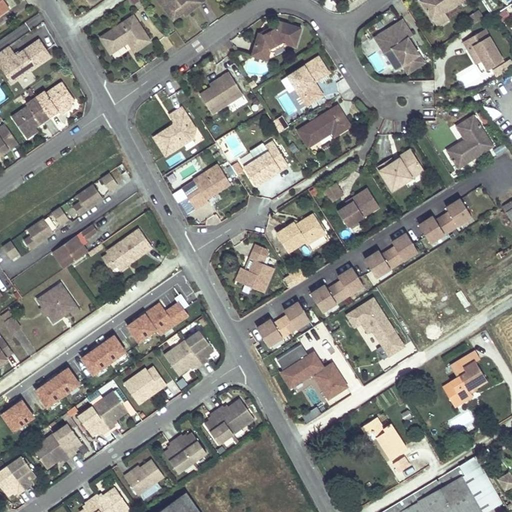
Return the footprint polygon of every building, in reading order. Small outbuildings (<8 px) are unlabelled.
[(0,0),(0,13),(9,8),(2,0),(0,0)] [(166,6),(161,0),(157,0),(154,2),(162,13),(165,11),(166,6)] [(161,0),(166,6),(165,11),(162,13),(169,22),(179,14),(192,5),(194,8),(201,3),(199,0),(161,0)] [(421,0),(418,2),(430,21),(442,14),(462,0),(421,0)] [(192,5),(179,14),(181,17),(194,8),(192,5)] [(442,14),(430,21),(435,28),(447,21),(442,14)] [(101,38),(112,53),(128,42),(135,51),(150,41),(133,16),(101,38)] [(280,21),(278,27),(275,29),(264,34),(259,33),(252,55),(267,60),(270,51),(271,48),(282,42),(285,43),(296,46),(301,28),(280,21)] [(411,37),(402,21),(374,39),(384,55),(392,50),(402,66),(418,56),(408,39),(411,37)] [(264,34),(275,29),(274,26),(259,33),(264,34)] [(502,61),(483,29),(461,41),(466,50),(473,46),(482,61),(486,70),(502,61)] [(9,45),(0,51),(0,65),(0,66),(8,61),(19,78),(51,55),(40,38),(16,55),(9,45)] [(273,52),(284,46),(285,43),(282,42),(271,48),(270,51),(273,52)] [(475,65),(482,61),(473,46),(466,50),(475,65)] [(423,63),(418,56),(402,66),(407,73),(423,63)] [(284,76),(290,85),(321,65),(316,57),(284,76)] [(8,61),(0,66),(12,82),(19,78),(8,61)] [(327,74),(321,65),(290,85),(304,107),(321,96),(316,87),(312,89),(310,85),(313,83),(327,74)] [(197,97),(209,116),(241,97),(226,74),(218,79),(220,83),(208,90),(197,97)] [(206,87),(208,90),(220,83),(218,79),(206,87)] [(46,90),(36,97),(50,117),(75,99),(63,81),(47,92),(46,90)] [(36,127),(50,117),(36,97),(27,103),(28,105),(12,116),(25,134),(36,127)] [(348,128),(334,106),(293,133),(305,150),(328,135),(331,139),(348,128)] [(190,141),(193,131),(179,109),(168,116),(172,123),(170,128),(171,130),(167,133),(165,131),(152,140),(163,158),(190,141)] [(484,109),(477,112),(483,123),(490,120),(484,109)] [(459,168),(494,146),(474,114),(456,126),(465,139),(466,141),(460,144),(462,148),(450,155),(459,168)] [(282,118),(273,123),(280,133),(288,128),(282,118)] [(0,155),(18,143),(5,124),(0,127),(0,155)] [(455,125),(450,127),(458,140),(462,137),(455,125)] [(38,130),(36,127),(25,134),(27,138),(38,130)] [(465,139),(447,150),(450,155),(462,148),(460,144),(466,141),(465,139)] [(289,165),(273,141),(265,146),(269,152),(244,167),(256,186),(289,165)] [(400,162),(412,154),(409,149),(397,157),(398,159),(400,162)] [(391,190),(422,170),(412,154),(400,162),(402,164),(396,169),(392,163),(389,159),(376,167),(391,190)] [(398,159),(392,163),(396,169),(402,164),(400,162),(398,159)] [(206,200),(230,185),(217,165),(191,181),(197,191),(185,198),(193,210),(207,202),(206,200)] [(109,172),(101,178),(110,190),(118,185),(109,172)] [(102,195),(108,191),(103,181),(96,184),(102,195)] [(93,184),(76,195),(81,202),(86,210),(103,198),(93,184)] [(329,204),(341,196),(334,185),(322,193),(329,204)] [(181,187),(172,193),(177,201),(186,196),(181,187)] [(348,206),(337,213),(346,227),(378,207),(366,189),(351,199),(353,203),(348,206)] [(462,197),(439,208),(450,229),(472,218),(462,197)] [(511,198),(503,205),(511,219),(511,198)] [(86,210),(81,202),(74,207),(79,215),(86,210)] [(60,207),(52,212),(60,225),(68,219),(60,207)] [(417,219),(429,242),(445,233),(434,211),(417,219)] [(312,216),(294,226),(297,230),(314,219),(312,216)] [(43,218),(27,229),(32,236),(37,244),(54,233),(43,218)] [(297,230),(294,226),(293,224),(275,234),(286,252),(303,241),(306,245),(323,235),(314,219),(297,230)] [(96,231),(91,224),(79,233),(84,240),(96,231)] [(138,228),(105,251),(106,253),(115,266),(116,267),(126,260),(129,263),(151,248),(138,228)] [(381,245),(363,255),(375,276),(418,251),(407,231),(381,245)] [(79,233),(75,235),(82,246),(86,243),(84,240),(79,233)] [(82,246),(75,235),(51,252),(63,269),(87,253),(82,246)] [(32,236),(24,241),(30,249),(37,244),(32,236)] [(11,241),(2,246),(11,259),(19,253),(11,241)] [(104,248),(100,243),(98,245),(87,253),(90,257),(104,248)] [(263,264),(265,257),(251,251),(248,259),(251,260),(246,271),(244,270),(239,283),(263,293),(273,268),(263,264)] [(109,270),(115,266),(106,253),(100,257),(109,270)] [(126,260),(116,267),(118,271),(129,263),(126,260)] [(345,296),(364,285),(352,263),(332,275),(345,296)] [(301,266),(298,268),(305,279),(308,277),(301,266)] [(234,281),(239,283),(244,270),(239,268),(234,281)] [(298,268),(290,274),(291,275),(296,284),(305,279),(298,268)] [(291,275),(284,279),(290,288),(296,284),(291,275)] [(322,311),(337,302),(324,281),(309,290),(322,311)] [(60,284),(36,300),(41,308),(44,309),(47,313),(46,315),(52,323),(60,318),(58,314),(61,312),(63,315),(69,311),(72,316),(79,311),(60,284)] [(405,346),(374,295),(346,311),(370,352),(378,347),(384,358),(405,346)] [(279,308),(290,330),(310,320),(299,298),(279,308)] [(159,334),(189,315),(179,299),(165,308),(160,300),(125,322),(137,342),(156,330),(159,334)] [(39,310),(43,317),(46,315),(47,313),(44,309),(41,308),(39,310)] [(2,318),(10,331),(19,325),(10,312),(2,318)] [(270,315),(255,324),(267,346),(283,337),(270,315)] [(197,330),(183,340),(200,363),(206,359),(203,356),(207,353),(211,350),(197,330)] [(114,331),(79,355),(92,374),(127,350),(114,331)] [(6,358),(13,353),(3,339),(0,340),(0,364),(7,359),(6,358)] [(183,340),(162,355),(176,375),(188,367),(191,364),(194,368),(200,363),(183,340)] [(301,344),(278,357),(283,366),(306,352),(301,344)] [(279,368),(288,387),(313,374),(325,398),(348,386),(334,360),(323,365),(315,350),(279,368)] [(475,350),(451,365),(458,377),(450,382),(452,386),(445,391),(452,403),(460,398),(462,402),(473,395),(471,392),(468,388),(474,385),(476,387),(487,380),(475,361),(480,358),(475,350)] [(32,386),(45,406),(81,383),(68,363),(32,386)] [(149,376),(155,372),(151,365),(145,370),(149,376)] [(143,368),(122,383),(136,403),(149,394),(147,392),(157,386),(158,388),(163,384),(155,372),(149,376),(145,370),(143,368)] [(450,382),(442,386),(445,391),(452,386),(450,382)] [(157,386),(147,392),(149,394),(158,388),(157,386)] [(91,406),(101,398),(96,391),(85,398),(91,406)] [(101,398),(91,406),(108,430),(114,425),(111,421),(114,419),(126,411),(112,391),(101,398)] [(0,410),(0,414),(12,431),(35,415),(22,395),(0,410)] [(220,405),(213,410),(232,435),(254,419),(240,398),(226,407),(222,410),(220,405)] [(460,398),(452,403),(455,407),(462,402),(460,398)] [(407,404),(399,407),(403,420),(411,417),(407,404)] [(75,405),(61,413),(66,423),(72,419),(70,415),(78,410),(75,405)] [(91,406),(76,416),(90,436),(95,432),(99,430),(101,434),(108,430),(91,406)] [(207,421),(204,423),(219,444),(232,435),(213,410),(207,414),(211,418),(207,421)] [(450,417),(453,428),(474,422),(471,411),(450,417)] [(384,413),(378,417),(384,427),(391,423),(384,413)] [(378,417),(362,426),(367,434),(374,430),(378,437),(392,459),(408,449),(391,423),(384,427),(378,417)] [(66,424),(52,433),(69,457),(75,453),(72,449),(75,446),(80,443),(66,424)] [(378,437),(374,430),(367,434),(370,439),(372,440),(378,437)] [(180,433),(174,438),(192,463),(206,453),(191,432),(186,436),(183,438),(180,433)] [(52,433),(30,449),(44,468),(56,460),(59,458),(62,462),(69,457),(52,433)] [(168,449),(162,453),(177,473),(192,463),(174,438),(168,442),(171,447),(168,449)] [(21,455),(6,466),(23,490),(28,486),(25,482),(28,480),(35,475),(21,455)] [(409,466),(404,457),(394,462),(394,463),(399,471),(409,466)] [(460,464),(414,492),(425,511),(482,511),(463,476),(466,474),(460,464)] [(131,475),(125,479),(140,499),(167,481),(155,465),(143,473),(134,479),(131,475)] [(6,466),(0,470),(0,489),(5,496),(10,492),(14,490),(17,494),(23,490),(6,466)] [(140,469),(131,475),(134,479),(143,473),(140,469)] [(511,474),(509,470),(496,478),(503,491),(511,485),(511,474)] [(95,493),(90,498),(99,511),(122,511),(129,508),(114,487),(102,496),(99,498),(95,493)] [(425,511),(414,492),(381,511),(425,511)] [(199,511),(187,493),(180,498),(189,511),(199,511)] [(83,509),(79,511),(99,511),(90,498),(83,502),(87,507),(83,509)] [(189,511),(180,498),(159,511),(189,511)]
